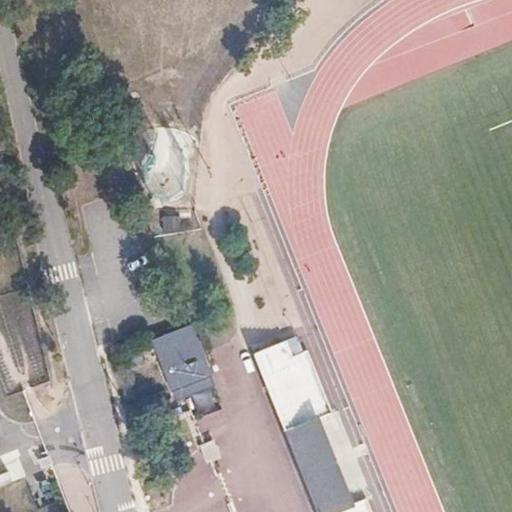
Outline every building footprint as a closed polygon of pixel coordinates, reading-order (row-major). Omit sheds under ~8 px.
[(196,333),(162,347),(180,395),(215,382),(196,333)] [(260,352),(266,367),(290,427),(296,425),(330,511),(373,511),(368,498),(356,503),(320,415),(333,410),(308,350),(302,335),(260,352)] [(200,405),(191,409),(194,415),(202,412),(200,405)] [(333,410),(320,415),(356,503),(368,498),(333,410)] [(330,511),(296,425),(290,427),(323,511),(330,511)] [(237,499),(228,503),(229,508),(239,504),(237,499)]
